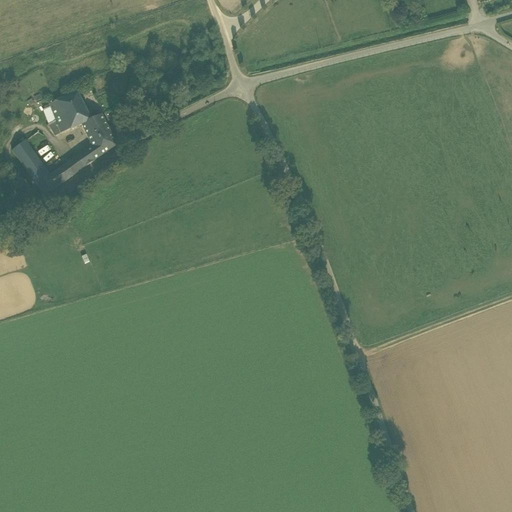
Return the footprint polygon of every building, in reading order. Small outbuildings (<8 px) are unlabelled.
[(77,93),(68,96),(80,124),(82,124),(91,120),(91,119),(77,93)] [(49,104),(50,106),(56,120),(49,123),(56,134),(80,124),(68,96),(49,104)] [(43,109),(49,123),(56,120),(50,106),(43,109)] [(101,114),(91,119),(91,120),(82,124),(93,145),(85,150),(93,160),(117,143),(101,114)] [(12,149),(37,185),(51,175),(50,174),(26,140),(12,149)] [(85,150),(79,155),(87,164),(93,160),(85,150)] [(69,160),(50,174),(51,175),(37,185),(44,193),(55,187),(87,164),(79,155),(70,161),(69,160)]
